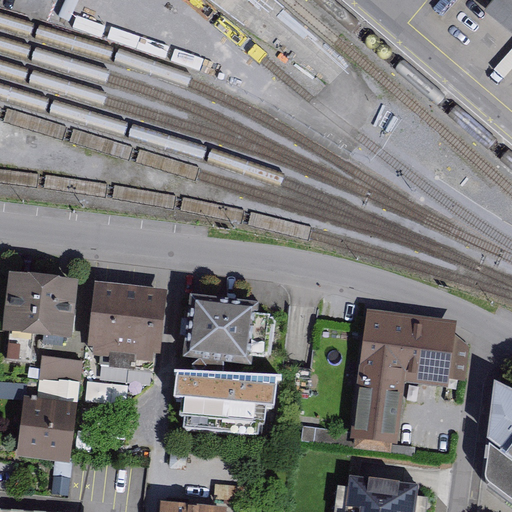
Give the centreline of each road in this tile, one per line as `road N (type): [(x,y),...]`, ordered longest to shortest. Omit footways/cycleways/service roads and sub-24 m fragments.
road 1 (residential): [(0,225),(328,267),(483,324)]
road 2 (residential): [(459,511),(483,324)]
